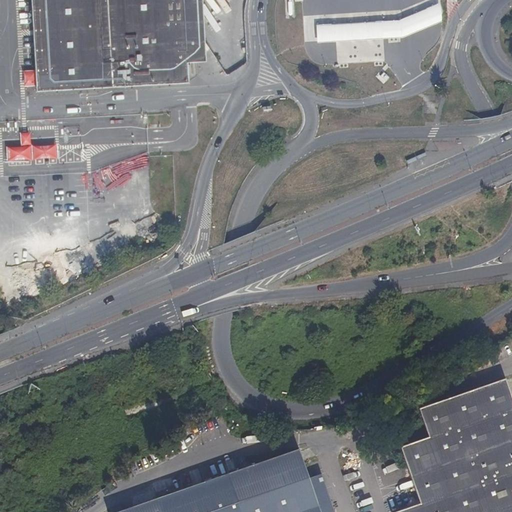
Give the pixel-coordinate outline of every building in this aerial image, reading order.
[(30,0),(36,92),(188,84),(187,64),(182,0),(30,0)] [(182,0),(187,64),(205,63),(201,0),(182,0)] [(398,22),(370,23),(330,26),(316,27),(273,14),(275,31),(317,43),(331,42),(373,41),(401,39),(439,23),(439,6),(398,22)] [(378,87),(389,75),(380,66),(369,79),(359,90),(368,98),(378,87)] [(21,74),(21,85),(31,85),(31,74),(21,74)] [(511,511),(511,394),(507,379),(420,409),(429,437),(401,447),(419,504),(396,511),(511,511)] [(119,511),(321,511),(300,450),(119,511)]
